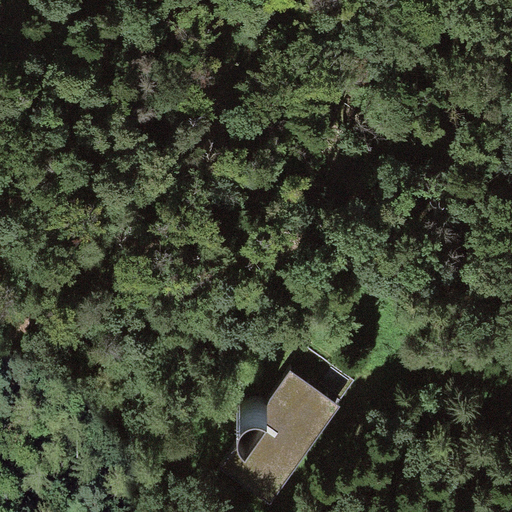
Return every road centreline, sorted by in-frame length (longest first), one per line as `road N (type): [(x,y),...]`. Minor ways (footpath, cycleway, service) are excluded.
road 1 (motorway): [(511,510),(0,151)]
road 2 (motorway): [(0,294),(291,511)]
road 3 (track): [(0,424),(85,436),(162,433),(222,403),(269,344)]
road 4 (track): [(511,62),(408,0)]
